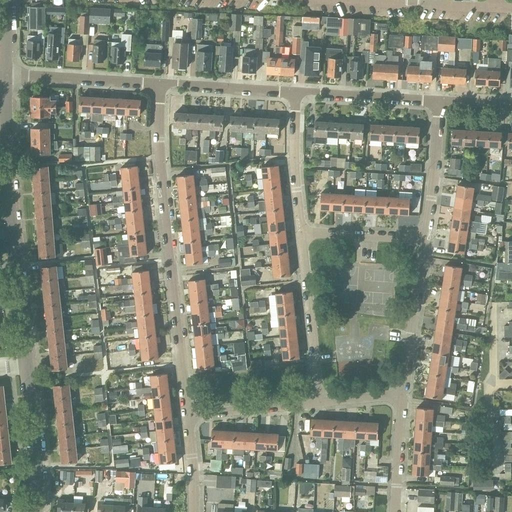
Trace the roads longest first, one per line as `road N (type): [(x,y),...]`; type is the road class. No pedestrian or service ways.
road 1 (residential): [(190,416),(158,86)]
road 2 (residential): [(26,365),(7,197),(4,74)]
road 3 (residential): [(318,402),(302,232)]
road 4 (residential): [(495,8),(326,0)]
road 5 (residential): [(401,395),(425,237)]
road 6 (residential): [(4,74),(158,86)]
road 7 (residential): [(35,511),(26,365)]
road 8 (residential): [(295,94),(437,101)]
road 9 (residential): [(302,232),(292,157),(295,94)]
road 10 (residential): [(158,86),(295,94)]
road 11 (residential): [(425,237),(437,101)]
road 12 (residential): [(190,416),(318,402)]
road 13 (residential): [(425,237),(302,232)]
